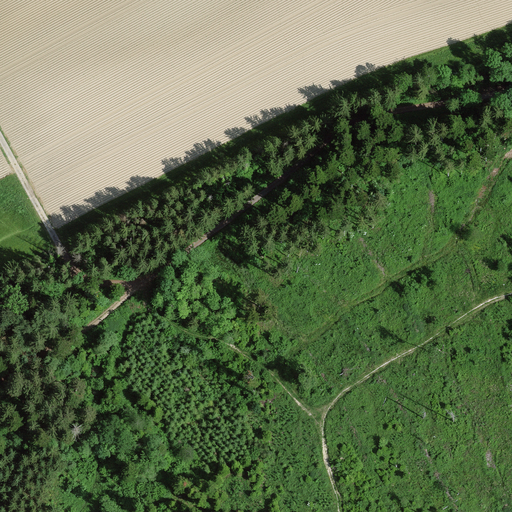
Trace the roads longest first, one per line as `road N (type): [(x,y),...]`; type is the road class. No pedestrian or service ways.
road 1 (track): [(511,91),(345,130),(0,387)]
road 2 (track): [(0,140),(56,240),(76,260),(137,291)]
